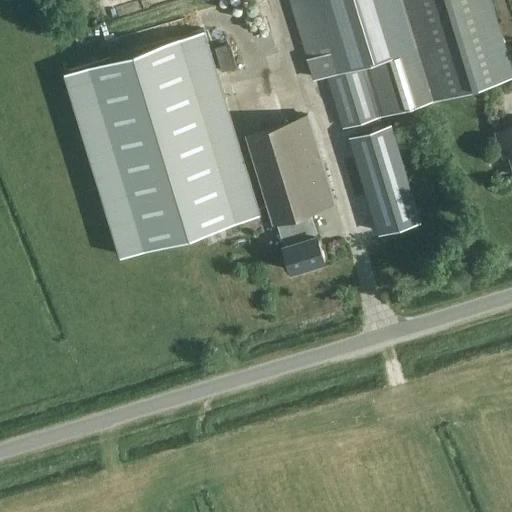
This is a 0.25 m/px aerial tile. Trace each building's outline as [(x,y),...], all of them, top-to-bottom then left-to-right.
[(290,0),(315,78),(363,63),(372,93),(380,117),(386,115),(511,75),(511,71),(489,0),(290,0)] [(261,1),(211,13),(230,92),(280,80),(261,1)] [(206,37),(68,80),(124,263),(262,221),(206,37)] [(248,134),(275,221),(277,220),(285,246),(284,246),(292,271),(328,260),(320,235),(318,235),(311,210),(335,203),(309,115),(248,134)] [(393,126),(353,138),(377,215),(416,203),(393,126)] [(511,127),(495,132),(502,159),(510,157),(511,165),(511,127)]
